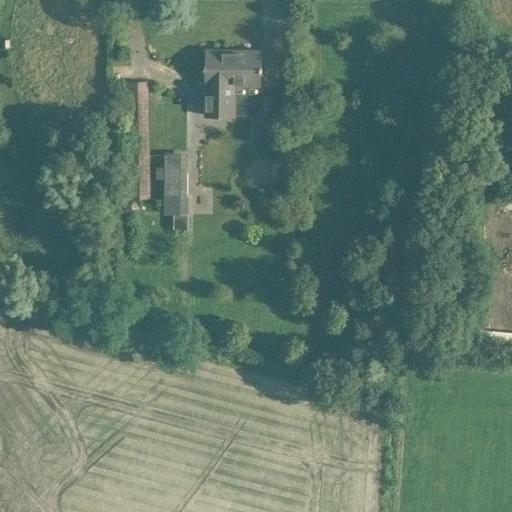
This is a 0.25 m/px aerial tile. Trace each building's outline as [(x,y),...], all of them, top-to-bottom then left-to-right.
[(206,51),(206,95),(206,117),(235,118),(235,114),(258,115),(257,142),(275,142),(277,97),(260,96),(260,87),(261,72),(262,72),(262,67),(261,67),(261,54),(237,53),(236,51),(206,51)] [(123,81),(126,211),(134,211),(133,203),(135,203),(135,199),(150,199),(146,81),(123,81)] [(174,213),(188,213),(188,152),(164,152),(164,213),(174,213)] [(271,179),(289,178),(289,163),(271,163),(271,179)] [(188,227),(188,213),(174,213),(174,227),(188,227)] [(511,331),(472,330),(471,354),(511,355),(511,331)]
